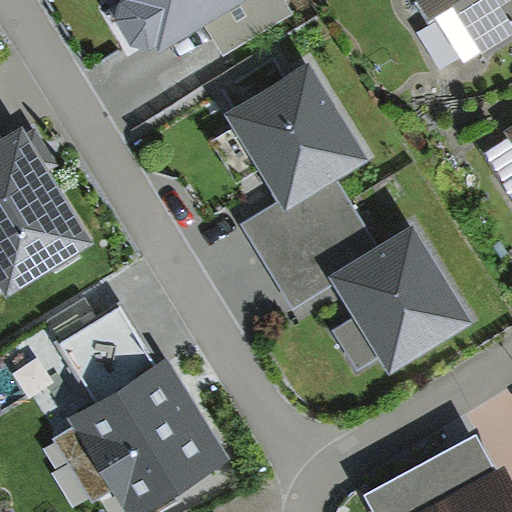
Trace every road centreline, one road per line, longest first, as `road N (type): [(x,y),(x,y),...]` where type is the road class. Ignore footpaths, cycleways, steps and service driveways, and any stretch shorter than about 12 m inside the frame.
road 1 (residential): [(323,462),(291,446),(262,417),(2,0)]
road 2 (residential): [(511,352),(323,462)]
